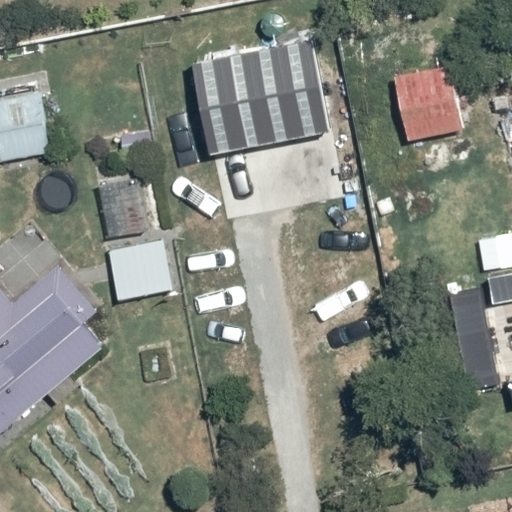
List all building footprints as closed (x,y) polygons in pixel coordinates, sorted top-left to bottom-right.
[(316,30),(194,54),(213,152),(335,128),(316,30)] [(405,65),(415,131),(470,122),(460,57),(405,65)] [(0,157),(52,150),(43,88),(0,95),(0,157)] [(164,235),(146,238),(136,173),(103,178),(114,243),(109,244),(117,295),(172,286),(164,235)] [(0,437),(103,352),(84,329),(101,314),(60,267),(14,305),(0,287),(0,437)]
